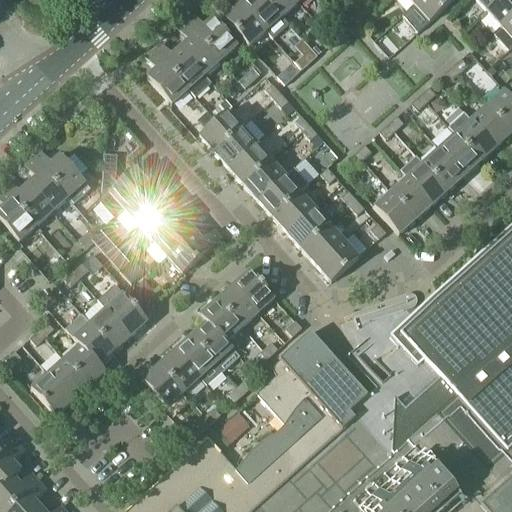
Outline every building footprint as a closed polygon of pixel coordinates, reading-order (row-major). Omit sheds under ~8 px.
[(248,0),(241,7),(266,34),(282,20),(264,0),(248,0)] [(264,0),(282,20),(298,6),(292,0),(264,0)] [(406,0),(414,8),(423,0),(406,0)] [(423,0),(414,8),(429,25),(457,0),(423,0)] [(473,0),(486,14),(487,15),(504,0),(473,0)] [(488,17),(502,31),(511,21),(511,0),(504,0),(487,15),(488,17)] [(266,34),(241,7),(233,14),(222,2),(213,10),(248,49),(249,49),(266,34)] [(193,18),(185,25),(220,64),(237,49),(212,21),(204,29),(193,18)] [(511,21),(502,31),(511,42),(511,21)] [(188,44),(180,51),(204,79),(220,64),(185,25),(177,32),(188,44)] [(161,46),(153,54),(188,93),(204,79),(180,51),(171,58),(161,46)] [(322,55),(318,50),(314,53),(318,58),(322,55)] [(318,58),(314,53),(312,51),(307,56),(313,63),(318,58)] [(188,93),(153,54),(145,61),(155,73),(147,81),(171,108),(188,93)] [(461,62),(453,70),(459,78),(468,69),(461,62)] [(459,78),(453,70),(444,78),(450,85),(459,78)] [(487,74),(492,79),(496,75),(492,70),(487,74)] [(289,83),(282,75),(276,79),(284,88),(289,83)] [(265,94),(273,103),(280,97),(272,88),(265,94)] [(429,91),(420,99),(427,106),(436,98),(429,91)] [(511,102),(504,94),(487,109),(511,136),(511,102)] [(280,97),(273,103),(281,112),(288,106),(280,97)] [(427,106),(420,99),(411,107),(418,114),(427,106)] [(225,116),(226,115),(220,108),(212,116),(218,122),(225,116)] [(511,136),(487,109),(471,123),(496,151),(511,136)] [(199,139),(214,156),(242,131),(227,114),(226,115),(225,116),(218,122),(199,139)] [(294,126),(302,135),(309,129),(301,120),(294,126)] [(397,120),(388,128),(395,135),(404,127),(397,120)] [(471,123),(455,138),(480,166),(496,151),(471,123)] [(395,135),(388,128),(379,136),(386,143),(395,135)] [(309,129),(302,135),(310,144),(317,138),(309,129)] [(214,156),(229,172),(256,147),(242,131),(214,156)] [(455,138),(439,152),(464,180),(480,166),(455,138)] [(229,172),(243,188),(271,163),(256,147),(229,172)] [(365,149),(356,157),(362,164),(371,156),(365,149)] [(323,158),(331,168),(338,162),(330,152),(323,158)] [(439,152),(423,167),(448,194),(464,180),(439,152)] [(40,155),(33,162),(68,201),(69,201),(74,206),(90,192),(87,188),(86,187),(60,158),(51,166),(40,155)] [(362,164),(356,157),(347,165),(354,172),(362,164)] [(35,181),(27,188),(52,216),(68,201),(33,162),(25,169),(35,181)] [(243,188),(258,204),(285,180),(271,163),(243,188)] [(423,167),(407,181),(432,209),(448,194),(423,167)] [(109,196),(124,213),(163,177),(156,169),(144,180),(136,171),(109,196)] [(320,178),(329,187),(336,181),(327,171),(320,178)] [(93,182),(85,173),(79,179),(85,186),(86,187),(87,188),(93,182)] [(124,213),(138,229),(166,204),(159,195),(170,185),(163,177),(124,213)] [(258,204),(272,221),(300,196),(285,180),(258,204)] [(407,181),(391,195),(416,223),(432,209),(407,181)] [(8,183),(0,190),(36,230),(52,216),(27,188),(19,195),(8,183)] [(36,230),(0,190),(0,206),(3,209),(0,212),(0,224),(19,245),(36,230)] [(341,201),(349,210),(356,204),(348,195),(341,201)] [(416,223),(391,195),(374,211),(399,238),(416,223)] [(272,221),(287,237),(314,212),(300,196),(272,221)] [(138,229),(153,245),(192,209),(185,201),(173,212),(166,204),(138,229)] [(356,204),(349,210),(357,219),(364,213),(356,204)] [(153,245),(167,261),(195,236),(187,228),(199,217),(192,209),(153,245)] [(287,237),(301,253),(329,228),(314,212),(287,237)] [(370,234),(379,243),(386,237),(377,227),(370,234)] [(301,253),(316,269),(343,244),(329,228),(301,253)] [(254,511),(511,511),(511,229),(428,304),(419,312),(415,308),(417,304),(416,299),(412,296),(404,297),(353,315),(353,318),(354,321),(340,325),(351,355),(347,358),(377,391),(368,399),(367,399),(356,409),(350,415),(355,421),(254,511)] [(195,236),(167,261),(182,278),(222,242),(214,233),(202,244),(195,236)] [(112,245),(104,236),(94,244),(96,246),(102,253),(112,245)] [(96,246),(94,244),(89,238),(81,246),(88,253),(96,246)] [(343,244),(316,269),(331,286),(359,261),(343,244)] [(144,276),(133,264),(121,274),(132,287),(144,276)] [(82,267),(73,275),(79,282),(88,274),(82,267)] [(250,274),(233,289),(258,317),(275,302),(250,274)] [(79,282),(73,275),(64,283),(70,290),(79,282)] [(233,289),(217,304),(242,331),(258,317),(233,289)] [(40,305),(46,312),(56,304),(49,296),(40,305)] [(123,297),(106,312),(131,340),(147,325),(123,297)] [(200,319),(206,326),(207,325),(226,346),(226,345),(242,331),(217,304),(200,319)] [(106,312),(90,327),(114,354),(131,340),(106,312)] [(206,326),(191,340),(216,367),(223,375),(240,360),(226,345),(226,346),(207,325),(206,326)] [(286,333),(292,340),(301,332),(295,325),(286,333)] [(47,326),(38,334),(45,341),(54,333),(47,326)] [(73,342),(79,349),(80,348),(98,369),(99,368),(114,354),(90,327),(73,342)] [(45,341),(38,334),(29,342),(36,349),(45,341)] [(254,511),(355,421),(350,415),(356,409),(367,399),(311,335),(280,364),(280,365),(277,368),(274,372),(274,377),(276,380),(257,398),(267,409),(286,430),(238,474),(207,441),(197,451),(128,511),(254,511)] [(191,340),(175,354),(200,382),(216,367),(191,340)] [(271,346),(262,354),(268,361),(277,353),(271,346)] [(80,348),(79,349),(64,363),(89,390),(106,375),(99,368),(98,369),(80,348)] [(175,354),(159,368),(184,396),(200,382),(175,354)] [(268,361),(262,354),(253,362),(260,369),(268,361)] [(5,364),(12,371),(21,362),(15,355),(5,364)] [(64,363),(48,377),(73,405),(89,390),(64,363)] [(184,396),(159,368),(142,384),(167,411),(184,396)] [(73,405),(48,377),(31,392),(56,420),(73,405)] [(246,383),(237,391),(243,398),(252,390),(246,383)] [(243,398),(237,391),(228,399),(235,406),(243,398)] [(214,412),(205,420),(211,427),(220,419),(214,412)] [(211,427),(205,420),(196,428),(202,435),(211,427)] [(232,420),(218,432),(227,442),(241,430),(232,420)] [(0,461),(17,446),(10,438),(0,447),(0,461)] [(0,461),(0,491),(20,473),(13,465),(25,454),(17,446),(0,461)] [(0,511),(8,511),(39,485),(32,477),(20,488),(14,480),(21,474),(20,473),(0,491),(0,511)] [(8,511),(41,511),(42,511),(34,503),(46,493),(39,485),(8,511)]
